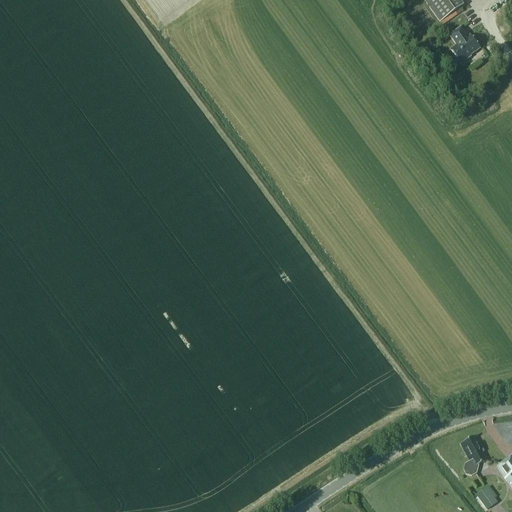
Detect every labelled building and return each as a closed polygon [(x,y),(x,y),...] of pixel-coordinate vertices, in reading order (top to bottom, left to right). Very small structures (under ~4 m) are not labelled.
[(423,0),(440,23),(463,7),(458,0),(423,0)] [(450,51),(460,65),(468,59),(467,59),(480,50),(470,36),(468,38),(461,28),(449,36),(457,46),(450,51)] [(471,477),(476,474),(478,466),(486,462),(480,451),(481,449),(479,445),(477,444),(473,437),(460,445),(470,463),(465,465),(463,471),(466,476),(471,477)] [(511,455),(496,468),(503,477),(502,478),(511,489),(511,455)] [(487,511),(497,503),(486,488),(476,496),(487,511)]
